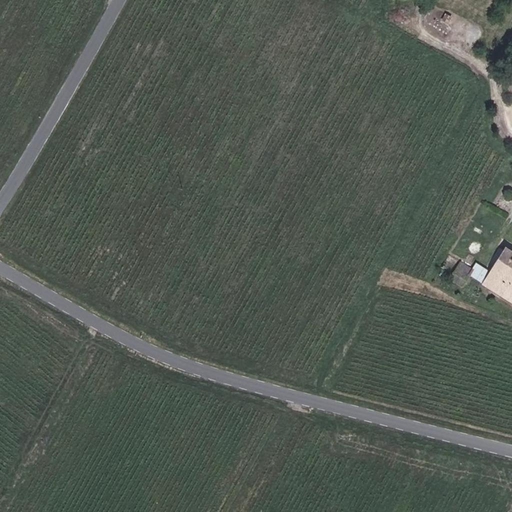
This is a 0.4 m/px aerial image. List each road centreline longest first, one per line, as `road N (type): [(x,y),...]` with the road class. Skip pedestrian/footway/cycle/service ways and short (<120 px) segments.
road 1 (unclassified): [(511,451),(166,357),(0,265)]
road 2 (unclassified): [(0,206),(118,0)]
